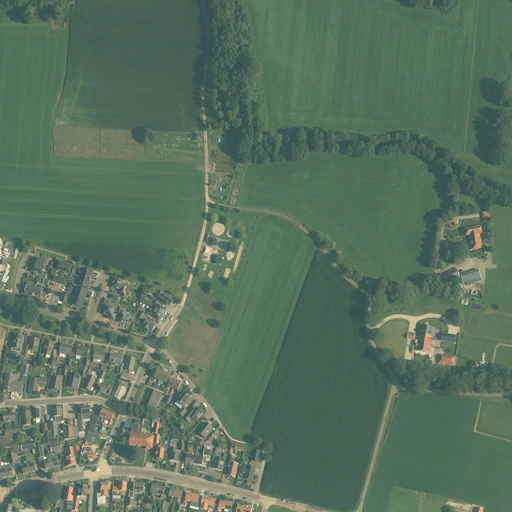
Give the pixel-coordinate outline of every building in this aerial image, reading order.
[(458,192),(464,189),(461,184),(455,188),(458,192)] [(474,240),(481,239),(480,234),(482,234),(481,232),(480,227),(465,229),(466,230),(465,230),(465,235),(466,234),(466,235),(474,234),(474,240)] [(482,248),(481,239),(474,240),(474,234),(466,235),(466,236),(468,235),(470,250),(481,248),(482,248)] [(212,246),(213,246),(215,246),(215,245),(216,245),(217,244),(217,243),(217,242),(217,241),(216,240),(216,239),(214,238),(213,238),(212,238),(211,238),(210,239),(209,240),(209,241),(209,242),(209,244),(209,245),(210,246),(211,246),(212,246)] [(34,265),(44,268),(45,268),(47,261),(36,258),(34,265)] [(56,270),(62,272),(65,263),(58,261),(56,270)] [(72,265),(65,263),(62,272),(69,274),(72,265)] [(42,275),(44,268),(34,265),(32,272),(42,275)] [(81,274),(92,278),(92,277),(91,277),(93,272),(79,268),(79,270),(81,271),(81,274)] [(446,285),(460,279),(456,268),(442,274),(446,285)] [(463,284),(466,283),(472,281),(470,272),(460,275),(463,284)] [(90,283),(92,278),(81,274),(82,275),(80,280),(90,283)] [(125,297),(129,285),(124,284),(125,281),(115,278),(112,288),(120,290),(118,295),(125,297)] [(90,283),(80,280),(78,286),(88,289),(90,283)] [(32,296),(35,288),(30,286),(31,284),(27,283),(27,285),(27,286),(26,290),(25,292),(25,293),(26,294),(28,295),(29,294),(30,295),(32,296)] [(35,288),(32,296),(35,297),(35,296),(37,297),(37,298),(39,298),(40,298),(41,298),(42,293),(45,293),(47,288),(41,286),(40,289),(35,288)] [(76,294),(86,297),(87,291),(78,288),(76,294)] [(76,294),(74,299),(84,302),(86,297),(76,294)] [(119,302),(121,297),(111,294),(110,300),(119,302)] [(168,296),(166,295),(164,297),(160,295),(156,300),(157,301),(161,303),(163,300),(170,306),(174,300),(173,299),(173,298),(172,297),(170,296),(168,296)] [(84,302),(74,299),(74,300),(73,299),(71,304),(73,304),(73,305),(82,308),(84,302)] [(163,304),(161,303),(157,301),(154,305),(157,307),(155,310),(163,316),(164,315),(165,315),(167,313),(166,312),(167,311),(161,307),(163,304)] [(114,321),(116,315),(113,314),(115,308),(106,306),(104,314),(108,315),(107,318),(114,321)] [(130,326),(133,318),(128,316),(129,314),(125,313),(126,311),(120,309),(118,317),(121,318),(120,322),(130,326)] [(162,317),(163,316),(155,310),(153,314),(150,311),(147,316),(152,320),(154,318),(159,322),(160,320),(161,321),(163,318),(162,317)] [(145,315),(140,312),(139,311),(139,312),(138,311),(136,316),(143,321),(146,317),(145,315)] [(152,331),(156,326),(148,320),(143,327),(149,331),(151,332),(152,331)] [(430,342),(431,334),(421,333),(420,340),(430,342)] [(22,350),(24,337),(14,335),(12,348),(11,351),(21,353),(21,350),(22,350)] [(21,365),(31,365),(32,360),(27,359),(29,351),(37,352),(40,340),(30,338),(29,345),(25,344),(21,365)] [(430,355),(432,342),(430,342),(420,340),(418,354),(430,355)] [(54,366),(57,351),(53,350),(54,343),(45,341),(43,354),(51,356),(49,365),(54,366)] [(73,356),(73,354),(71,353),(72,347),(61,344),(59,354),(70,356),(69,359),(68,359),(67,365),(72,366),(74,357),(73,356)] [(87,358),(89,350),(78,348),(76,356),(87,358)] [(93,359),(93,362),(97,363),(97,360),(104,361),(105,353),(101,352),(101,353),(95,352),(93,351),(92,356),(94,356),(93,359)] [(117,356),(111,355),(109,363),(109,364),(110,366),(113,366),(114,364),(121,365),(123,356),(117,355),(117,356)] [(455,357),(442,355),(440,355),(439,360),(438,360),(438,364),(444,365),(444,364),(454,366),(455,357)] [(133,372),(135,359),(127,357),(126,362),(125,370),(133,372)] [(450,377),(451,369),(442,368),(441,372),(439,371),(438,376),(450,377)] [(72,371),(68,370),(67,370),(66,376),(67,376),(70,377),(67,387),(76,389),(80,376),(71,373),(72,371)] [(159,380),(162,372),(157,370),(154,378),(159,380)] [(26,384),(28,372),(24,371),(23,372),(22,372),(21,375),(23,375),(22,380),(21,380),(20,382),(14,381),(12,391),(21,393),(23,383),(26,384)] [(164,383),(167,374),(162,372),(159,380),(164,383)] [(12,391),(14,381),(15,375),(7,374),(4,391),(11,392),(12,391)] [(171,378),(172,379),(172,377),(167,374),(164,383),(168,385),(169,385),(171,378)] [(90,391),(96,379),(89,376),(87,381),(84,389),(90,391)] [(45,388),(47,378),(40,377),(39,380),(31,378),(29,391),(37,393),(39,386),(45,388)] [(58,391),(58,390),(59,391),(62,379),(53,377),(51,389),(52,389),(52,390),(53,391),(57,391),(58,391)] [(176,381),(172,379),(171,378),(169,385),(168,385),(168,386),(173,389),(176,381)] [(176,381),(173,389),(177,391),(177,392),(179,393),(180,390),(182,390),(184,385),(181,384),(181,383),(176,381)] [(109,396),(111,390),(99,384),(97,391),(105,395),(105,394),(109,396)] [(122,397),(126,389),(119,386),(114,398),(120,400),(122,397)] [(149,396),(159,401),(162,394),(152,390),(152,392),(149,391),(148,393),(150,394),(149,396)] [(186,409),(186,408),(188,405),(186,403),(191,398),(184,392),(176,401),(183,406),(178,413),(183,417),(187,411),(185,409),(186,409)] [(156,407),(159,401),(149,396),(148,398),(147,397),(145,400),(147,400),(146,402),(156,407)] [(156,407),(146,402),(144,402),(143,405),(145,405),(143,409),(154,413),(156,407)] [(78,433),(79,433),(84,432),(83,415),(90,415),(90,406),(81,407),(81,413),(77,413),(78,427),(78,433)] [(57,422),(62,422),(61,408),(53,409),(53,410),(52,410),(53,421),(54,423),(49,423),(50,431),(47,431),(48,436),(48,444),(50,443),(58,443),(58,441),(59,441),(58,435),(57,422)] [(196,422),(203,413),(196,408),(191,414),(188,412),(183,418),(189,422),(192,419),(196,422)] [(108,412),(103,410),(100,416),(98,415),(97,420),(100,421),(102,418),(105,419),(108,412)] [(22,413),(23,421),(23,426),(29,426),(29,430),(34,429),(33,420),(31,420),(30,412),(29,411),(26,411),(26,412),(22,413)] [(112,422),(111,421),(114,415),(108,412),(105,419),(109,421),(107,424),(111,426),(112,422)] [(4,422),(14,422),(15,429),(20,429),(20,425),(19,425),(18,418),(15,418),(14,413),(3,414),(4,422)] [(92,432),(96,422),(91,420),(88,430),(89,430),(88,432),(92,432)] [(155,423),(153,434),(158,435),(155,435),(154,444),(159,444),(160,435),(162,424),(155,423)] [(213,429),(205,423),(202,426),(197,432),(205,439),(213,429)] [(128,433),(127,437),(130,438),(130,445),(137,446),(145,447),(145,450),(148,450),(149,447),(152,448),(154,436),(139,434),(140,425),(132,424),(132,430),(131,433),(128,433)] [(79,438),(79,433),(78,433),(78,427),(65,427),(65,439),(73,438),(79,438)] [(21,437),(20,429),(15,429),(11,429),(12,432),(6,433),(6,437),(2,437),(2,448),(11,448),(11,441),(18,440),(18,437),(21,437)] [(210,445),(216,438),(213,435),(207,442),(210,445)] [(62,450),(60,443),(52,444),(48,445),(48,446),(50,446),(51,453),(62,450)] [(38,459),(45,457),(42,445),(35,447),(38,459)] [(164,450),(165,446),(158,445),(158,449),(157,449),(157,452),(156,452),(156,455),(156,459),(157,459),(157,460),(158,461),(161,461),(162,460),(162,459),(163,460),(164,450)] [(67,466),(76,465),(74,452),(77,452),(76,446),(72,446),(72,448),(67,449),(68,457),(66,458),(67,466)] [(178,462),(179,454),(177,454),(178,453),(175,453),(176,448),(171,447),(170,455),(171,455),(170,461),(178,462)] [(92,450),(92,448),(84,448),(82,454),(87,454),(88,460),(96,459),(96,452),(94,452),(94,450),(92,450)] [(257,462),(260,451),(254,450),(251,461),(257,462)] [(227,462),(229,455),(228,454),(228,456),(227,456),(227,455),(222,453),(220,459),(215,457),(213,469),(222,471),(225,461),(227,461),(227,462)] [(49,456),(52,468),(58,467),(56,457),(55,458),(54,454),(49,456)] [(190,455),(187,455),(185,463),(194,464),(194,460),(195,456),(190,455)] [(230,462),(229,468),(227,475),(235,477),(238,465),(233,464),(235,456),(229,455),(227,462),(230,462)] [(46,469),(52,468),(49,456),(46,456),(47,459),(44,460),(46,469)] [(206,466),(207,458),(195,456),(194,460),(194,464),(206,466)] [(29,473),(28,465),(25,466),(25,464),(21,465),(23,474),(29,473)] [(247,466),(245,466),(244,468),(241,467),(240,474),(240,476),(241,477),(242,478),(244,478),(244,479),(252,481),(255,468),(247,466)] [(126,492),(127,483),(119,482),(119,488),(113,487),(113,496),(121,496),(121,491),(126,492)] [(105,497),(105,491),(110,490),(110,483),(100,484),(100,491),(101,491),(101,497),(105,497)] [(136,491),(139,491),(139,493),(145,493),(145,488),(144,488),(144,485),(134,484),(133,493),(135,493),(136,491)] [(157,496),(159,486),(152,485),(150,497),(153,498),(154,495),(157,496)] [(86,497),(88,487),(79,486),(78,496),(86,497)] [(159,486),(157,496),(159,496),(159,498),(162,499),(165,488),(159,486)] [(73,505),(74,501),(73,501),(74,496),(72,496),(73,489),(66,488),(64,500),(67,501),(66,504),(67,504),(73,505)] [(191,502),(193,495),(187,493),(185,499),(184,499),(182,503),(186,504),(187,501),(191,502)] [(191,502),(190,506),(198,508),(200,502),(198,502),(199,496),(193,495),(191,502)] [(73,505),(72,510),(72,511),(75,511),(77,511),(80,498),(75,497),(74,501),(73,505)] [(207,510),(209,498),(206,498),(203,497),(202,501),(201,508),(207,510)] [(207,510),(206,511),(210,511),(211,509),(213,509),(214,507),(216,500),(209,498),(207,510)] [(225,510),(226,502),(220,501),(218,508),(217,508),(216,511),(219,511),(220,509),(225,510)]
